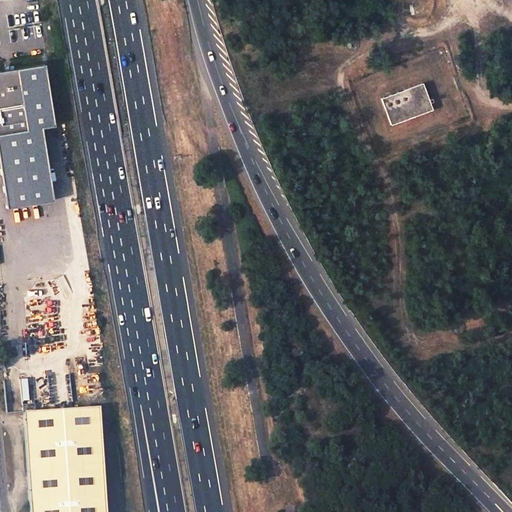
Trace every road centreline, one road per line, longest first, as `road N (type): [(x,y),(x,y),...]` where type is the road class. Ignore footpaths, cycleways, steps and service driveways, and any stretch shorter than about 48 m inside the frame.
road 1 (motorway): [(494,503),(367,362),(303,263),(239,133),(192,0)]
road 2 (motorway): [(210,511),(121,0)]
road 3 (trunk): [(82,0),(155,416)]
